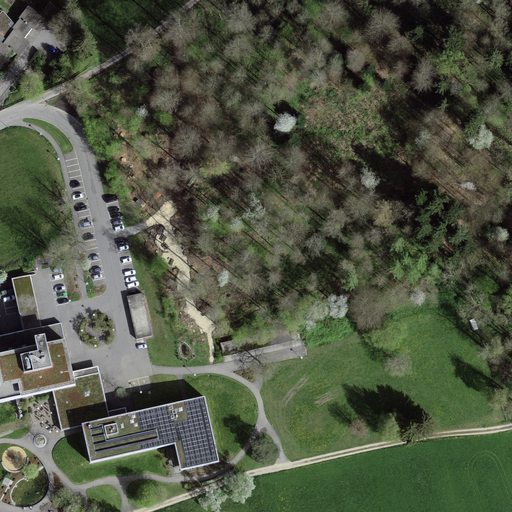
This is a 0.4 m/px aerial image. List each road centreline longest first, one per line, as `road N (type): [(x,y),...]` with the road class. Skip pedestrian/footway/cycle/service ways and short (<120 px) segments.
road 1 (track): [(138,511),(355,449),(511,426)]
road 2 (residential): [(17,114),(59,118),(80,145),(135,370)]
road 3 (unclassified): [(17,114),(139,44),(194,0)]
road 4 (track): [(105,237),(162,215),(201,170)]
